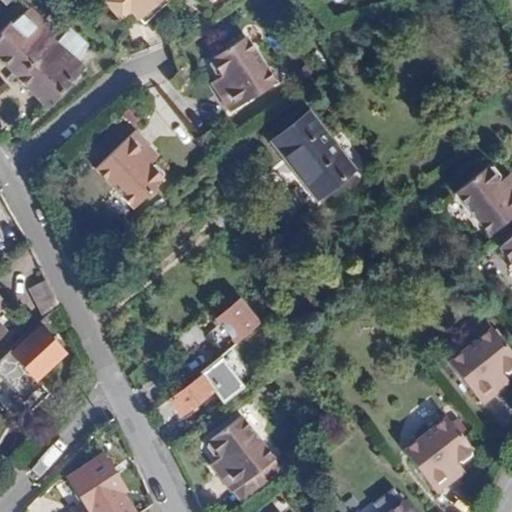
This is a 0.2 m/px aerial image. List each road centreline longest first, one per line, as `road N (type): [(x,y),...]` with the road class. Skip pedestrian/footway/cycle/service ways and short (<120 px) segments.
road 1 (residential): [(9,174),(115,389)]
road 2 (residential): [(9,174),(131,74),(172,60)]
road 3 (residential): [(115,389),(0,509)]
road 4 (residential): [(115,389),(173,511)]
